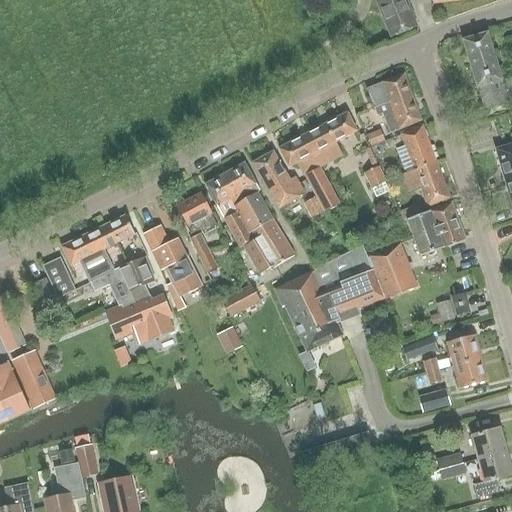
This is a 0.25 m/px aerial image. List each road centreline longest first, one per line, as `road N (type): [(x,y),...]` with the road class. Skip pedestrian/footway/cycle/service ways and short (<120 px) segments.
road 1 (unclassified): [(0,253),(336,75),(419,44)]
road 2 (tertiary): [(511,337),(419,44)]
